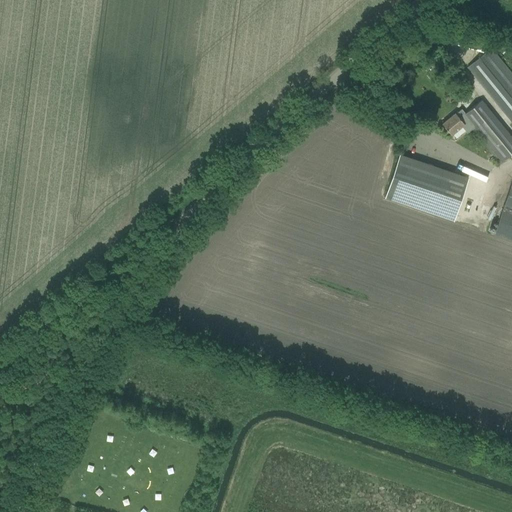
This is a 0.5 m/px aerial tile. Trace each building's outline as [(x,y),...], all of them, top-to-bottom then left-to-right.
[(468,68),(511,121),(511,74),(491,48),(468,68)] [(472,129),(500,163),(511,153),(511,137),(481,100),(465,113),(462,109),(456,114),(455,113),(442,124),(452,135),(462,127),(467,133),(472,129)] [(384,198),(453,221),(468,178),(400,154),(384,198)] [(473,169),(461,215),(478,220),(490,174),(473,169)] [(511,183),(494,234),(511,240),(511,183)]
